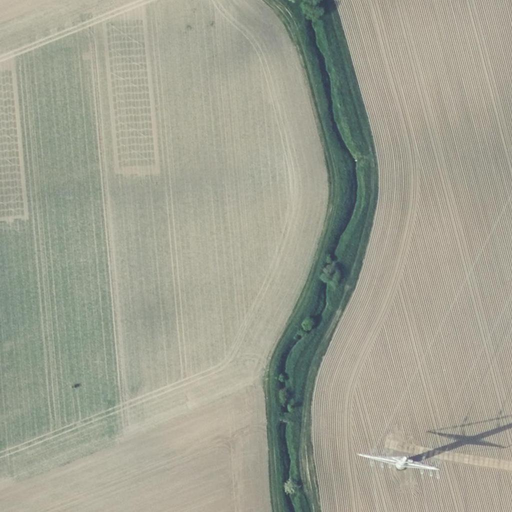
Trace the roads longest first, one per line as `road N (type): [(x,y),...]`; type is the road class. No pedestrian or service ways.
road 1 (track): [(279,511),(271,380),(317,273),(334,203),(309,66),(270,0)]
road 2 (track): [(310,511),(299,466),(306,391),(362,242),(373,174),(327,0)]
